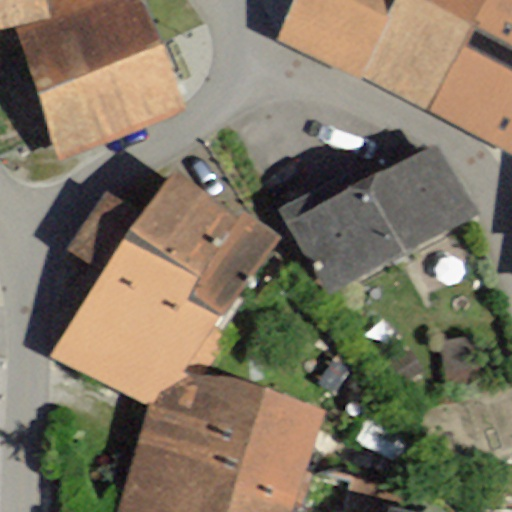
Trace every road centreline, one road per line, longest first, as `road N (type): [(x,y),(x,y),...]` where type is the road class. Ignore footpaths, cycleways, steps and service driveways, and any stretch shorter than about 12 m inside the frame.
road 1 (residential): [(249,74),(442,150),(475,201),(511,311)]
road 2 (residential): [(18,261),(100,184),(249,74)]
road 3 (residential): [(18,261),(8,511)]
